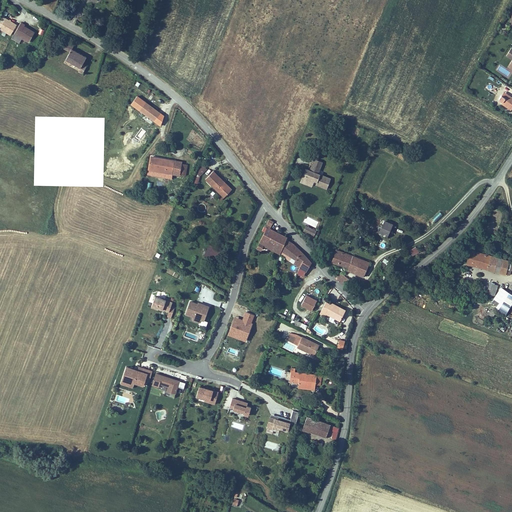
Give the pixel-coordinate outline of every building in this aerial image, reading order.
[(17,25),(3,16),(0,21),(0,28),(12,34),(17,25)] [(25,25),(21,23),(14,34),(29,43),(35,33),(24,27),(25,25)] [(74,44),(67,40),(64,47),(70,51),(66,58),(81,67),(84,63),(87,56),(72,48),(74,44)] [(505,99),(501,97),(499,101),(504,105),(503,106),(511,110),(511,108),(511,98),(507,96),(505,99)] [(161,112),(146,101),(139,109),(148,116),(146,117),(153,123),(161,112)] [(174,172),(176,160),(151,155),(149,168),(174,172)] [(314,158),(310,168),(306,167),(300,181),(313,186),(313,184),(326,189),(331,178),(319,173),(323,162),(314,158)] [(182,161),(176,160),(174,172),(180,174),(182,162),(182,161)] [(198,184),(204,166),(199,164),(193,182),(198,184)] [(224,180),(214,170),(206,179),(224,196),(232,188),(227,183),(225,184),(222,181),(224,180)] [(287,239),(288,236),(271,227),(274,220),(269,218),(265,226),(267,227),(256,248),(261,250),(264,245),(280,253),(281,250),(287,239)] [(393,223),(386,219),(380,231),(387,235),(393,223)] [(54,224),(47,222),(44,230),(51,232),(54,224)] [(314,235),(317,230),(307,224),(304,230),(314,235)] [(237,239),(241,230),(231,225),(227,234),(237,239)] [(290,240),(287,239),(281,250),(296,260),(294,263),(299,267),(297,273),(304,276),(312,262),(305,254),(299,248),(293,243),(290,240)] [(221,249),(209,244),(204,255),(215,261),(221,249)] [(419,251),(417,245),(410,249),(412,255),(419,251)] [(467,261),(493,268),(496,255),(470,247),(467,261)] [(355,272),(361,259),(337,249),(335,255),(331,254),(330,258),(333,259),(333,260),(349,267),(348,270),(355,272)] [(510,258),(496,255),(493,268),(506,272),(510,258)] [(369,262),(361,259),(355,272),(364,276),(369,262)] [(352,281),(341,272),(336,278),(347,287),(352,281)] [(498,284),(490,282),(487,292),(495,294),(498,284)] [(511,293),(502,286),(494,298),(510,308),(511,304),(511,293)] [(307,294),(302,304),(312,309),(317,299),(307,294)] [(173,300),(156,295),(151,307),(157,309),(158,307),(169,311),(167,317),(171,318),(175,308),(171,307),(173,300)] [(205,319),(210,305),(198,301),(198,302),(190,300),(185,314),(193,316),(192,319),(200,321),(199,323),(206,326),(208,321),(205,319)] [(335,305),(336,303),(331,301),(330,302),(326,300),(320,313),(325,315),(326,314),(329,315),(329,314),(341,320),(345,310),(335,305)] [(246,310),(242,318),(235,315),(228,333),(245,340),(256,314),(246,310)] [(304,329),(306,324),(294,319),(292,325),(304,329)] [(286,339),(292,341),(295,333),(289,332),(286,339)] [(295,333),(292,341),(298,344),(308,348),(307,351),(311,353),(316,342),(303,335),(302,336),(299,334),(295,333)] [(321,344),(316,342),(311,353),(316,355),(321,344)] [(138,368),(127,364),(121,383),(133,387),(135,382),(144,385),(145,380),(150,381),(154,370),(139,365),(138,368)] [(300,382),(299,384),(316,386),(316,383),(321,384),(322,374),(295,371),(296,367),(291,367),(290,371),(291,371),(290,381),(300,382)] [(186,381),(162,373),(159,383),(168,386),(167,390),(176,393),(179,386),(184,388),(186,381)] [(220,390),(200,384),(197,395),(205,397),(204,401),(216,404),(220,390)] [(248,401),(233,397),(230,406),(234,407),(234,408),(245,412),(244,414),(249,415),(252,405),(248,404),(248,401)] [(292,418),(291,421),(297,423),(301,411),(295,409),(292,418)] [(292,418),(271,412),(267,425),(275,427),(275,424),(289,428),(291,421),(292,418)] [(311,431),(316,418),(308,416),(304,429),(311,431)] [(331,423),(316,418),(311,431),(327,437),(331,423)]
